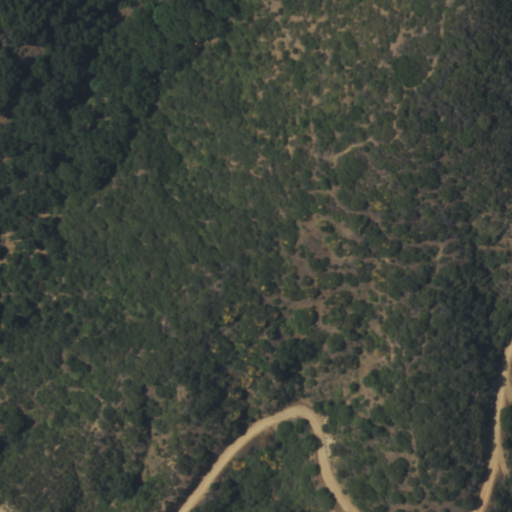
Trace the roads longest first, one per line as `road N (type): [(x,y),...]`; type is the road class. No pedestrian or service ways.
road 1 (track): [(179,511),(247,434),(292,414),(306,419),(352,511)]
road 2 (track): [(479,511),(511,349)]
